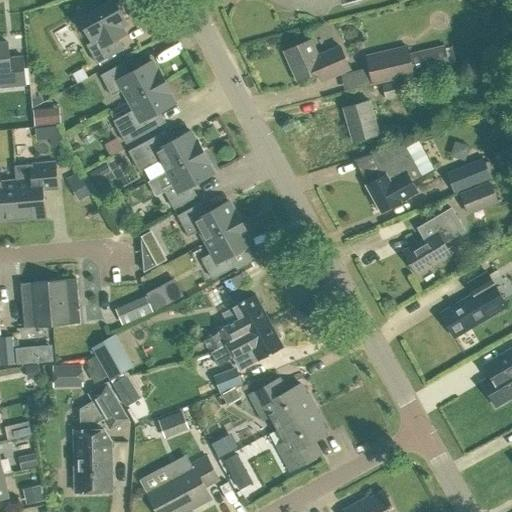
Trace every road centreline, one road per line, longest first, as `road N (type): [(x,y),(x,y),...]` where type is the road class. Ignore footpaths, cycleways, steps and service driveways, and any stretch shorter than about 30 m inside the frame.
road 1 (tertiary): [(422,430),(192,0)]
road 2 (residential): [(272,511),(422,430)]
